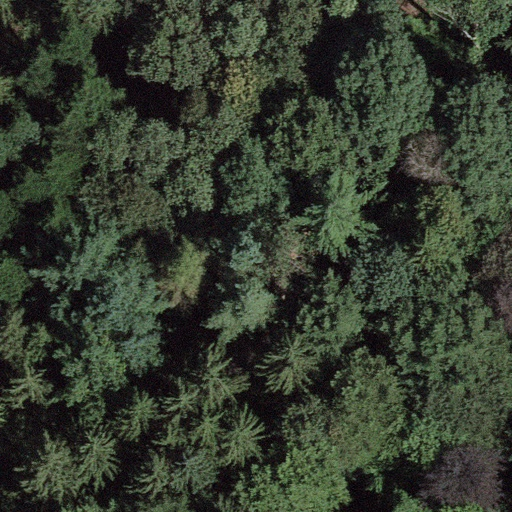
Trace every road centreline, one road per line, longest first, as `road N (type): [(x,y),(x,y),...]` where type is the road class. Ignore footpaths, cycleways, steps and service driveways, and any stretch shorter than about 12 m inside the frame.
road 1 (track): [(0,447),(511,148)]
road 2 (track): [(392,218),(422,330),(426,386),(408,494),(396,511)]
